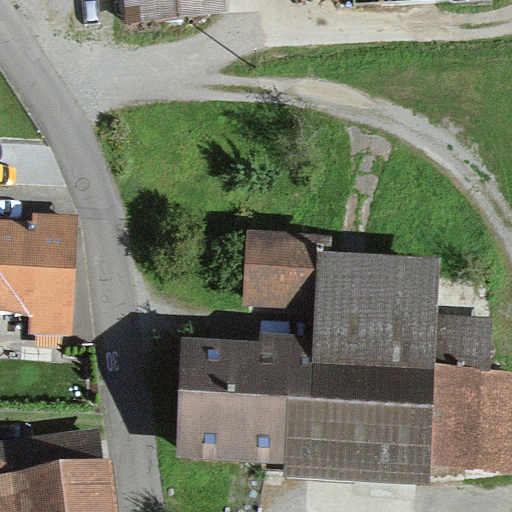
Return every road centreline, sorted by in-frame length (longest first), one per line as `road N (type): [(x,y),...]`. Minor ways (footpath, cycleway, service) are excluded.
road 1 (residential): [(149,511),(96,198),(54,105),(0,27)]
road 2 (track): [(156,71),(258,28),(511,14)]
